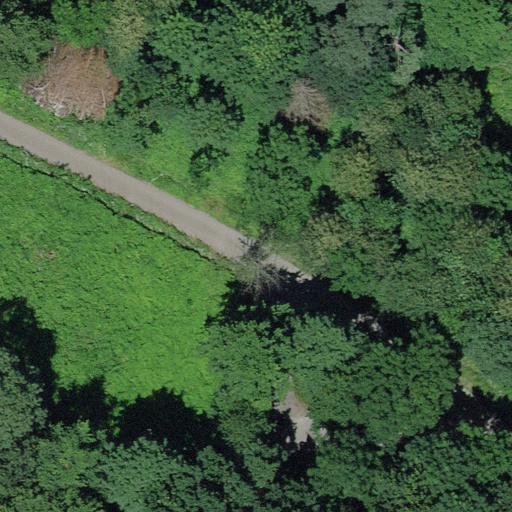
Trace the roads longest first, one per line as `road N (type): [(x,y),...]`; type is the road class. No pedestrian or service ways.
road 1 (track): [(319,269),(64,127),(0,105)]
road 2 (track): [(207,511),(257,463),(312,338),(319,269)]
road 3 (track): [(257,463),(306,434),(427,416),(506,429)]
road 4 (track): [(511,435),(319,269)]
